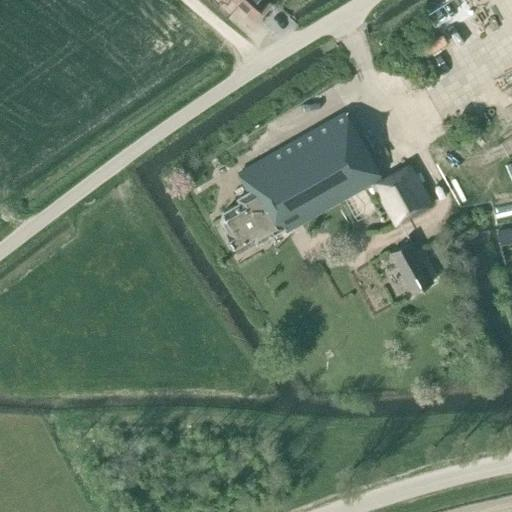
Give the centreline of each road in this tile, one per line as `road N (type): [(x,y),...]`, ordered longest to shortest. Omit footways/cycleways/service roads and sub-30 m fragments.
road 1 (unclassified): [(0,255),(260,62),(365,0)]
road 2 (tertiary): [(332,511),(511,464)]
